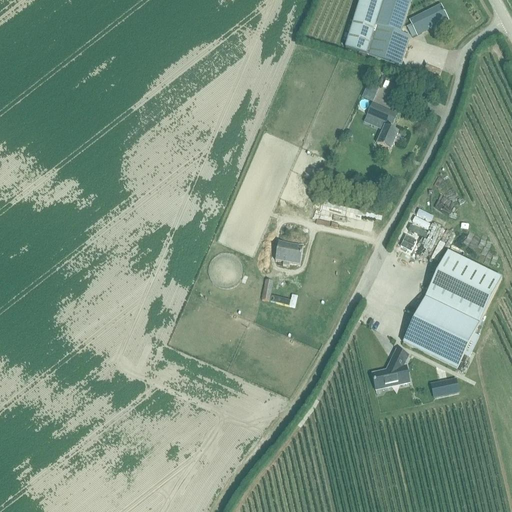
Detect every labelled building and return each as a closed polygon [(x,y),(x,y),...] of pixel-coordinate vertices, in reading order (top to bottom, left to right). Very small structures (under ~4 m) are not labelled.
[(402,29),(411,0),(360,0),(345,50),(401,67),(410,38),(403,36),(405,30),(402,29)] [(410,22),(413,27),(408,30),(412,39),(435,27),(435,26),(447,20),(440,7),(410,22)] [(423,76),(439,80),(440,75),(424,71),(423,76)] [(381,139),(378,145),(392,152),(400,134),(392,130),(399,116),(375,105),(370,116),(387,124),(382,135),(380,135),(379,138),(381,139)] [(303,248),(279,244),(275,262),(283,264),(282,267),(290,268),(290,265),(300,267),(303,248)] [(448,254),(403,345),(457,371),(464,357),(469,359),(475,346),(470,344),(502,280),(448,254)] [(269,303),(273,283),(266,281),(262,302),(269,303)] [(413,312),(424,289),(412,283),(401,306),(413,312)] [(375,388),(381,387),(386,389),(410,384),(406,368),(404,366),(408,357),(397,351),(388,369),(389,371),(372,375),(375,388)] [(434,400),(459,395),(456,380),(431,386),(434,400)]
